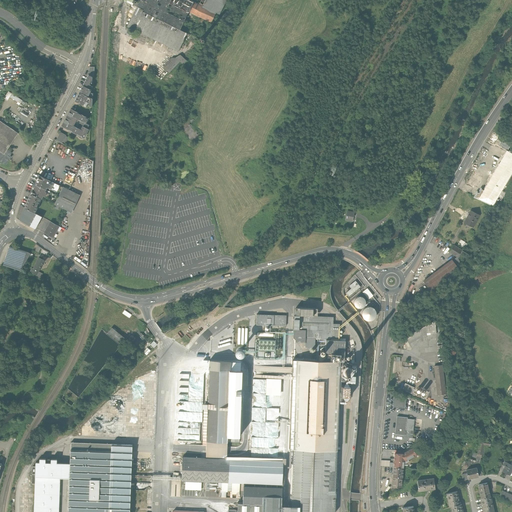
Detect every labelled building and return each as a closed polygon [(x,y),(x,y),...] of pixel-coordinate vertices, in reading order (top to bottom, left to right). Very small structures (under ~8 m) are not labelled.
[(145,0),(143,0),(131,26),(176,47),(182,36),(175,33),(185,12),(189,4),(180,0),(150,0),(150,2),(145,0)] [(185,12),(212,26),(225,0),(180,0),(189,4),(185,12)] [(169,73),(181,61),(183,64),(187,61),(179,52),(163,67),(169,73)] [(87,75),(79,93),(95,101),(96,95),(94,95),(96,92),(96,87),(93,86),(94,85),(93,84),(93,82),(95,79),(87,75)] [(4,99),(8,102),(11,98),(21,105),(23,101),(10,91),(4,99)] [(95,101),(79,93),(75,102),(85,107),(86,104),(95,109),(95,101)] [(71,112),(67,119),(76,124),(77,121),(85,125),(84,127),(90,130),(91,127),(87,125),(89,122),(71,112)] [(74,127),(76,124),(67,119),(62,129),(84,140),(90,130),(84,127),(82,131),(74,127)] [(0,165),(2,167),(3,164),(7,167),(12,159),(10,157),(10,156),(6,153),(20,133),(0,120),(0,165)] [(67,137),(60,134),(56,141),(64,144),(65,143),(66,144),(68,139),(66,138),(67,137)] [(506,145),(498,140),(496,144),(504,148),(506,145)] [(475,170),(477,165),(480,166),(487,150),(482,147),(471,168),(475,170)] [(511,168),(511,156),(504,152),(483,190),(481,189),(479,191),(478,190),(473,198),(490,208),(511,168)] [(90,173),(92,174),(94,160),(83,156),(76,174),(78,174),(82,176),(84,176),(89,178),(90,175),(90,173)] [(482,178),(473,172),(466,186),(471,189),(473,187),(476,189),(482,178)] [(40,177),(36,185),(47,190),(48,188),(56,191),(59,185),(40,177)] [(47,190),(36,185),(32,195),(42,200),(44,196),(46,197),(48,193),(46,192),(47,190)] [(69,190),(63,187),(54,205),(72,214),(80,196),(69,190)] [(25,208),(36,213),(42,200),(32,195),(25,208)] [(30,226),(36,213),(25,208),(19,221),(30,226)] [(478,215),(467,209),(458,224),(469,230),(478,215)] [(347,210),(345,220),(353,221),(354,211),(347,210)] [(43,216),(36,213),(30,226),(36,229),(43,216)] [(50,222),(44,234),(54,239),(55,237),(54,236),(60,226),(50,222)] [(461,240),(458,244),(465,248),(468,243),(461,240)] [(33,250),(39,253),(41,249),(35,245),(33,250)] [(450,253),(460,257),(463,249),(453,245),(450,253)] [(31,254),(10,247),(4,265),(21,270),(31,254)] [(38,258),(29,273),(38,278),(40,274),(38,273),(44,261),(38,258)] [(453,259),(424,281),(431,290),(460,268),(453,259)] [(360,272),(343,285),(344,292),(345,293),(350,289),(350,285),(356,280),(361,287),(359,288),(363,287),(365,286),(364,280),(364,281),(363,276),(361,277),(360,272)] [(357,281),(349,285),(352,289),(346,292),(348,296),(361,288),(357,281)] [(368,287),(363,291),(368,299),(374,295),(368,287)] [(358,295),(354,304),(364,308),(367,298),(358,295)] [(126,326),(133,315),(108,299),(101,310),(126,326)] [(376,319),(376,306),(364,307),(364,320),(376,319)] [(103,329),(111,319),(103,312),(100,316),(95,322),(103,329)] [(256,314),(256,325),(264,325),(264,331),(271,331),(271,325),(285,325),(286,314),(256,314)] [(107,332),(120,343),(125,338),(112,326),(107,332)] [(417,341),(429,340),(428,326),(405,342),(408,347),(417,341)] [(170,329),(173,335),(179,332),(176,327),(170,329)] [(239,328),(239,343),(247,343),(248,328),(239,328)] [(256,340),(255,358),(275,359),(276,339),(271,339),(271,336),(274,336),(274,332),(258,332),(258,336),(269,336),(269,339),(264,339),(264,340),(256,340)] [(246,360),(246,359),(246,357),(245,356),(244,354),(242,354),(241,354),(239,354),(238,355),(236,356),(236,358),(236,359),(236,361),(237,362),(239,363),(240,364),(242,364),(244,363),(245,362),(246,360)] [(245,507),(168,509),(167,511),(334,511),(343,365),(295,364),(292,461),(229,458),(228,444),(244,445),(247,365),(210,364),(210,366),(206,460),(181,460),(182,487),(245,488),(245,507)] [(430,367),(434,397),(442,396),(438,366),(430,367)] [(266,395),(281,395),(282,378),(266,378),(266,380),(260,380),(260,392),(266,393),(266,395)] [(405,384),(402,390),(415,395),(417,389),(405,384)] [(405,400),(393,398),(392,408),(403,409),(405,400)] [(410,404),(408,408),(418,412),(420,408),(410,404)] [(407,419),(395,418),(393,437),(402,438),(402,441),(409,442),(410,432),(412,432),(414,421),(407,420),(407,419)] [(478,455),(482,456),(484,448),(488,449),(489,445),(481,443),(478,455)] [(130,511),(133,447),(73,445),(73,446),(72,465),(71,479),(70,511),(130,511)] [(401,455),(392,454),(391,467),(399,468),(399,464),(413,455),(409,449),(401,455)] [(59,511),(61,479),(71,479),(72,465),(61,464),(61,460),(55,460),(54,464),(49,464),(49,460),(43,460),(43,464),(39,463),(37,511),(59,511)] [(503,472),(510,476),(511,470),(511,462),(510,464),(505,462),(504,465),(506,466),(503,472)] [(399,468),(391,467),(390,486),(398,486),(399,468)] [(482,474),(480,467),(469,470),(470,474),(464,475),(466,480),(479,476),(479,475),(482,474)] [(434,479),(417,481),(418,492),(435,490),(434,479)] [(492,497),(489,483),(479,485),(482,499),(491,497),(492,497)] [(171,487),(171,496),(179,497),(180,488),(178,488),(178,485),(173,484),(173,487),(171,487)] [(511,495),(502,491),(499,497),(511,503),(511,495)] [(461,505),(458,492),(447,494),(450,507),(451,507),(461,505)] [(493,511),(491,497),(482,499),(480,499),(483,511),(493,511)]
